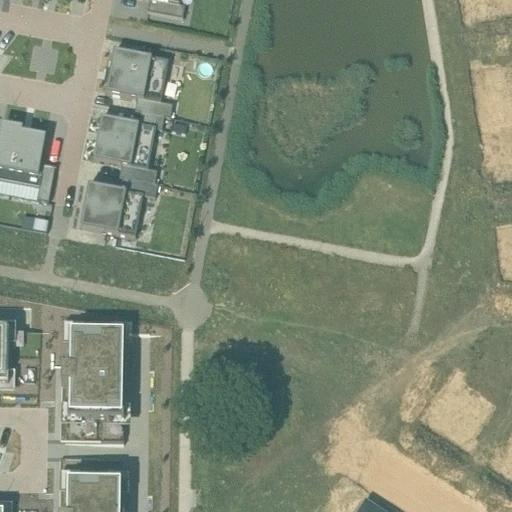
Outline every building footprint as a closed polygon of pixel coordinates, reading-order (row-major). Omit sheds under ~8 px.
[(130,0),(179,9),(180,0),(130,0)] [(511,0),(465,0),(468,17),(511,10),(511,0)] [(169,64),(114,54),(106,97),(161,107),(169,64)] [(511,68),(479,74),(486,117),(511,112),(511,68)] [(148,173),(156,131),(102,121),(94,162),(148,173)] [(0,135),(0,171),(41,180),(36,204),(49,206),(55,171),(42,168),(47,139),(23,134),(24,131),(2,127),(0,135)] [(143,197),(90,188),(82,231),(135,240),(143,197)] [(511,229),(501,232),(508,279),(511,278),(511,229)] [(0,332),(0,384),(7,384),(8,333),(0,332)] [(69,388),(68,421),(123,421),(124,334),(70,334),(69,372),(63,372),(63,388),(69,388)] [(493,405),(452,380),(426,423),(467,448),(493,405)] [(511,440),(494,470),(511,480),(511,440)] [(123,511),(124,484),(68,483),(67,511),(123,511)]
